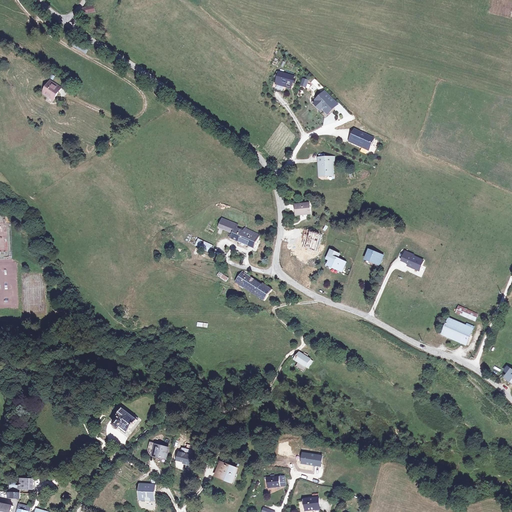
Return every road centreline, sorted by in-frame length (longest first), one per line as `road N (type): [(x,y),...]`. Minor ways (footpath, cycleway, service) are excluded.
road 1 (unclassified): [(511,400),(476,368),(282,278),(274,270),(282,214),(268,163),(245,139),(64,21)]
road 2 (track): [(273,311),(303,345),(263,391),(225,410),(167,416),(127,446),(78,511)]
